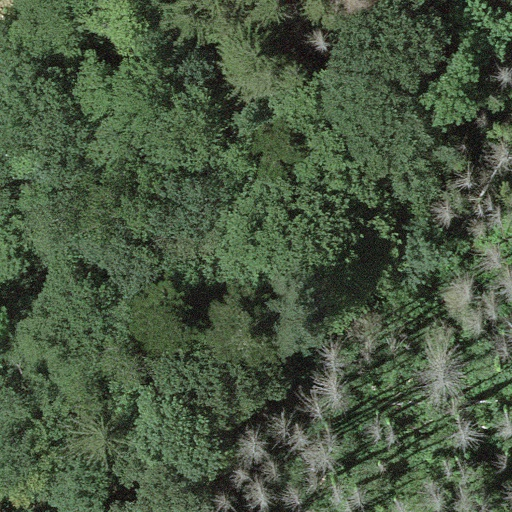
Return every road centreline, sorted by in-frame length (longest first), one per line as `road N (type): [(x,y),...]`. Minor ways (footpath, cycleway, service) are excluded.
road 1 (track): [(476,0),(417,150),(417,234),(427,331),(511,511)]
road 2 (track): [(417,234),(331,302),(261,378),(192,511)]
